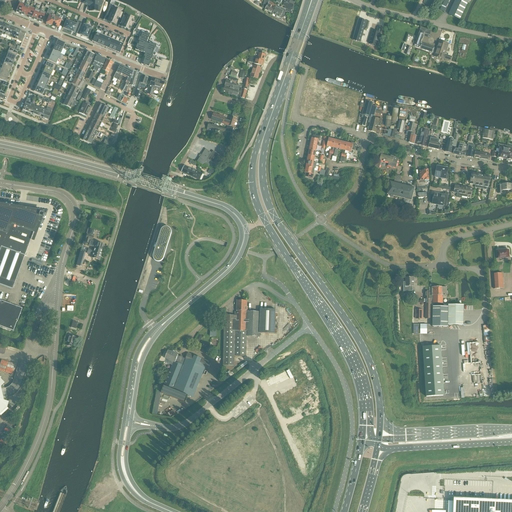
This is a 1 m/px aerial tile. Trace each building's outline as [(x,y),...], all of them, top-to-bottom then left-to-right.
[(83,0),(82,3),(82,4),(87,6),(87,5),(89,5),(89,11),(98,12),(99,5),(100,5),(101,5),(102,4),(102,3),(101,2),(100,1),(99,1),(99,0),(83,0)] [(284,0),(283,6),(285,7),(292,10),(294,5),(289,3),(290,0),(284,0)] [(444,0),(440,10),(444,12),(449,0),(444,0)] [(455,0),(449,15),(460,20),(469,0),(455,0)] [(18,14),(19,13),(21,14),(25,5),(20,2),(18,8),(17,7),(16,10),(16,11),(16,12),(16,13),(18,14)] [(270,2),(265,10),(273,14),(277,6),(270,2)] [(277,6),(273,14),(276,16),(281,7),(279,6),(280,4),(278,3),(277,6)] [(21,15),(23,16),(24,15),(26,16),(30,7),(25,5),(21,14),(21,15)] [(30,8),(30,7),(26,16),(29,17),(29,18),(31,19),(31,18),(35,10),(30,8)] [(281,7),(276,16),(282,19),(286,10),(281,7)] [(113,8),(107,21),(115,24),(118,18),(119,18),(120,19),(123,13),(121,12),(113,8)] [(49,16),(46,23),(48,24),(49,25),(50,26),(51,25),(52,26),(56,16),(52,14),(52,13),(50,12),(51,10),(48,9),(46,15),(49,16)] [(36,20),(40,11),(39,12),(35,10),(31,18),(34,19),(34,20),(36,21),(36,20)] [(39,22),(41,23),(41,22),(45,13),(40,11),(36,20),(39,21),(39,22)] [(56,16),(52,26),(53,27),(54,27),(55,27),(56,27),(57,28),(58,28),(61,20),(63,21),(64,22),(66,16),(63,15),(62,17),(60,16),(59,17),(56,16)] [(121,19),(120,24),(122,25),(121,27),(129,30),(133,19),(123,15),(121,19)] [(359,19),(353,40),(360,42),(366,21),(359,19)] [(76,34),(81,23),(77,22),(76,25),(66,21),(63,28),(73,32),(76,33),(76,34)] [(84,25),(81,23),(76,34),(77,33),(80,35),(87,38),(91,28),(84,26),(84,25)] [(1,34),(6,36),(10,28),(5,26),(1,34)] [(6,36),(11,38),(15,30),(10,28),(6,36)] [(373,31),(369,44),(371,44),(371,45),(374,46),(375,46),(377,46),(380,34),(381,29),(378,28),(376,32),(373,31)] [(11,38),(17,40),(20,32),(15,30),(11,38)] [(20,32),(17,40),(22,42),(25,34),(20,32)] [(141,32),(135,50),(143,53),(145,53),(141,65),(148,67),(152,56),(155,56),(156,53),(155,53),(154,53),(153,53),(155,47),(156,45),(154,45),(154,44),(148,42),(148,44),(146,44),(149,37),(149,35),(147,34),(141,32)] [(418,47),(418,46),(421,47),(420,48),(432,52),(435,53),(434,57),(443,60),(444,58),(450,60),(452,57),(448,56),(448,54),(445,53),(448,44),(439,41),(436,49),(434,48),(434,47),(422,43),(421,43),(424,33),(419,32),(414,46),(418,47)] [(408,34),(405,42),(407,43),(409,36),(413,38),(414,36),(408,34)] [(56,40),(54,45),(63,49),(65,50),(67,45),(56,40)] [(54,45),(52,50),(60,54),(63,49),(54,45)] [(9,48),(7,54),(16,57),(18,52),(9,48)] [(86,53),(84,56),(92,60),(94,55),(81,49),(80,52),(83,53),(84,52),(86,53)] [(52,50),(50,55),(58,59),(60,54),(52,50)] [(254,63),(262,66),(266,55),(262,54),(263,51),(259,50),(257,51),(257,53),(259,53),(257,59),(255,58),(254,63)] [(3,58),(5,59),(14,62),(16,57),(7,54),(5,53),(3,58)] [(300,57),(287,53),(286,56),(285,58),(298,62),(298,61),(300,57)] [(84,58),(82,61),(89,65),(92,60),(84,56),(82,55),(79,54),(78,56),(81,58),(82,57),(84,58)] [(58,59),(50,55),(47,60),(56,64),(58,59)] [(93,70),(95,71),(101,58),(96,56),(94,62),(92,66),(94,67),(93,70)] [(101,58),(95,71),(97,72),(98,69),(101,70),(105,60),(101,58)] [(5,59),(3,64),(12,67),(14,62),(5,59)] [(102,70),(105,71),(104,74),(107,76),(113,63),(106,60),(102,70)] [(75,61),(75,63),(80,65),(87,69),(89,65),(82,61),(81,64),(75,61)] [(47,62),(44,67),(53,71),(55,71),(57,66),(47,62)] [(79,67),(77,70),(85,74),(87,69),(80,65),(75,63),(74,65),(77,66),(79,67)] [(3,64),(1,69),(10,72),(12,67),(3,64)] [(113,78),(118,80),(124,68),(119,66),(113,78)] [(254,66),(250,77),(258,79),(261,68),(254,66)] [(44,67),(42,72),(51,76),(53,71),(44,67)] [(122,76),(124,77),(128,69),(124,68),(118,80),(119,81),(122,76)] [(1,69),(0,71),(0,73),(8,77),(10,72),(1,69)] [(122,90),(127,93),(127,92),(128,88),(132,71),(128,69),(124,77),(127,79),(122,90)] [(71,70),(70,72),(83,78),(85,74),(77,70),(76,72),(74,71),(71,70)] [(86,78),(90,81),(94,73),(89,71),(86,78)] [(132,71),(128,88),(130,89),(131,86),(134,87),(138,74),(132,71)] [(42,72),(40,77),(49,81),(51,76),(42,72)] [(69,77),(71,78),(80,83),(83,78),(70,72),(69,74),(71,74),(69,77)] [(148,78),(141,76),(137,89),(139,90),(141,84),(145,85),(148,78)] [(40,77),(38,82),(46,85),(49,81),(40,77)] [(80,83),(71,78),(69,83),(71,83),(71,84),(78,87),(80,83)] [(164,83),(151,79),(146,94),(157,97),(159,92),(160,92),(164,83)] [(94,85),(93,86),(100,89),(102,84),(96,81),(95,83),(94,85)] [(223,93),(228,94),(230,88),(232,88),(232,87),(233,87),(234,84),(232,83),(232,82),(226,81),(225,86),(224,86),(223,86),(222,88),(223,89),(224,89),(223,93)] [(38,82),(36,87),(44,90),(46,85),(38,82)] [(228,94),(237,97),(239,91),(238,90),(239,87),(241,87),(241,86),(234,84),(233,87),(232,87),(232,88),(230,88),(228,94)] [(44,90),(36,87),(33,92),(44,97),(46,91),(44,90)] [(71,87),(69,91),(77,95),(79,91),(71,87)] [(91,91),(86,89),(85,91),(81,98),(85,100),(87,95),(88,95),(91,91)] [(239,91),(237,97),(244,99),(247,90),(241,89),(241,91),(239,91)] [(69,91),(67,96),(75,100),(77,95),(69,91)] [(119,95),(117,99),(126,104),(128,100),(119,95)] [(67,96),(65,100),(73,104),(75,100),(67,96)] [(22,110),(27,113),(31,104),(28,103),(29,100),(26,99),(22,110)] [(65,100),(63,105),(70,109),(71,106),(75,108),(77,106),(76,106),(73,104),(65,100)] [(366,101),(363,115),(369,117),(368,123),(370,123),(369,128),(368,129),(368,131),(376,133),(376,132),(377,129),(380,119),(374,118),(375,113),(376,110),(376,107),(372,106),(372,103),(366,101)] [(27,113),(32,115),(36,106),(31,104),(27,113)] [(79,113),(86,117),(91,107),(83,104),(79,113)] [(98,109),(95,114),(103,118),(106,113),(108,108),(100,104),(98,109)] [(32,115),(37,117),(41,108),(36,106),(32,115)] [(37,117),(42,119),(46,110),(41,108),(37,117)] [(46,110),(42,119),(48,121),(52,110),(46,108),(46,110)] [(114,108),(109,117),(113,119),(115,114),(117,115),(119,111),(114,108)] [(95,114),(93,118),(101,122),(103,118),(95,114)] [(212,120),(233,127),(236,119),(231,118),(230,122),(224,120),(225,118),(214,114),(212,120)] [(93,118),(91,123),(99,127),(101,122),(93,118)] [(91,123),(89,127),(97,131),(99,127),(91,123)] [(215,130),(225,133),(226,129),(209,124),(207,130),(215,133),(215,130)] [(97,131),(89,127),(87,131),(95,135),(97,137),(99,132),(97,131)] [(430,131),(422,129),(420,137),(417,136),(415,144),(418,145),(426,147),(430,131)] [(487,141),(489,131),(484,130),(483,133),(481,133),(481,136),(483,136),(482,138),(482,141),(486,142),(487,141)] [(87,131),(85,136),(93,140),(95,135),(87,131)] [(311,138),(310,144),(317,146),(317,145),(319,146),(319,143),(317,143),(318,140),(319,140),(320,136),(313,135),(312,138),(311,138)] [(93,140),(85,136),(83,140),(91,144),(93,140)] [(445,152),(451,153),(453,140),(453,139),(452,138),(450,137),(449,138),(448,139),(445,152)] [(327,146),(333,148),(335,140),(329,138),(327,146)] [(439,140),(431,138),(428,148),(438,150),(440,143),(439,143),(439,140)] [(353,145),(347,143),(345,151),(349,152),(348,153),(353,154),(354,149),(352,149),(353,145)] [(498,144),(498,148),(500,148),(498,158),(499,159),(501,160),(502,159),(505,159),(507,146),(498,144)] [(454,148),(453,154),(465,156),(466,151),(467,147),(465,147),(466,145),(462,145),(462,146),(459,145),(458,149),(454,148)] [(197,162),(204,166),(205,164),(211,168),(220,155),(213,151),(212,153),(205,149),(197,162)] [(378,151),(374,168),(379,169),(381,161),(383,161),(383,162),(384,162),(385,161),(389,162),(388,166),(396,168),(399,157),(393,156),(392,158),(383,155),(383,152),(378,151)] [(196,171),(184,166),(181,172),(200,180),(203,174),(197,172),(196,171)] [(313,168),(306,167),(305,173),(306,173),(305,177),(312,178),(313,174),(311,174),(313,168)] [(442,167),(440,178),(446,179),(447,179),(448,175),(447,174),(448,169),(442,167)] [(327,169),(326,178),(333,179),(334,177),(329,176),(328,175),(329,169),(327,169)] [(420,180),(416,181),(417,187),(417,190),(419,190),(419,189),(419,187),(425,186),(425,183),(424,180),(429,180),(428,170),(427,169),(425,169),(424,170),(423,170),(424,171),(419,171),(420,180)] [(387,195),(411,200),(414,188),(399,184),(401,176),(395,175),(394,182),(389,181),(388,183),(390,184),(387,195)] [(484,181),(482,189),(486,190),(487,188),(489,188),(491,177),(487,176),(486,182),(484,181)] [(501,185),(498,185),(498,194),(502,194),(502,190),(511,190),(511,193),(511,184),(511,185),(511,184),(501,184),(501,185)] [(452,187),(451,192),(457,193),(457,197),(457,198),(458,198),(460,198),(461,198),(462,198),(462,196),(464,187),(463,187),(455,185),(454,187),(452,187)] [(464,187),(462,196),(467,197),(467,195),(472,196),(473,189),(464,187)] [(432,204),(438,205),(440,194),(434,193),(434,195),(431,195),(430,203),(432,203),(432,204)] [(440,194),(438,205),(443,206),(444,205),(446,206),(449,193),(445,193),(445,195),(440,194)] [(0,284),(12,289),(25,255),(26,255),(27,253),(26,253),(35,227),(36,228),(41,213),(22,210),(22,209),(19,208),(19,210),(0,206),(0,284)] [(161,231),(153,256),(153,257),(153,258),(154,259),(155,261),(156,261),(157,262),(159,262),(160,262),(161,261),(162,260),(163,259),(164,258),(171,234),(171,232),(171,231),(171,229),(170,229),(169,228),(167,227),(166,227),(165,227),(164,227),(163,228),(162,229),(161,230),(161,231)] [(93,236),(87,235),(85,242),(88,243),(89,239),(92,240),(93,236)] [(90,241),(89,246),(95,248),(94,248),(102,250),(104,245),(96,243),(90,241)] [(502,250),(497,250),(497,251),(496,251),(497,259),(509,258),(508,250),(507,250),(507,249),(503,250),(502,250)] [(78,260),(77,264),(82,265),(83,261),(83,260),(85,253),(80,251),(78,260)] [(87,251),(87,253),(88,254),(87,258),(91,259),(91,258),(99,260),(100,255),(87,251)] [(493,274),(494,289),(504,288),(503,273),(493,274)] [(406,282),(403,282),(403,292),(412,291),(412,287),(414,287),(414,284),(414,280),(413,280),(413,277),(406,278),(406,282)] [(448,294),(448,292),(447,291),(447,287),(432,288),(432,295),(433,295),(433,299),(431,299),(431,301),(433,301),(433,304),(443,304),(443,302),(443,297),(447,297),(447,295),(448,294)] [(0,326),(13,331),(16,322),(17,322),(22,309),(0,300),(0,326)] [(224,316),(223,366),(233,366),(234,356),(244,357),(246,355),(247,337),(259,337),(260,333),(275,334),(275,310),(260,309),(260,312),(247,311),(247,307),(247,301),(237,301),(237,312),(235,312),(235,316),(225,315),(224,316)] [(464,305),(448,305),(448,307),(448,325),(463,326),(464,305)] [(433,307),(432,327),(448,327),(448,325),(448,307),(433,307)] [(75,340),(74,340),(75,337),(69,336),(66,345),(70,347),(71,344),(73,345),(73,343),(74,343),(75,340)] [(423,347),(422,347),(426,397),(443,396),(444,396),(441,346),(440,346),(423,347)] [(172,365),(161,393),(185,403),(188,396),(193,398),(205,369),(208,370),(211,362),(188,353),(188,354),(186,355),(185,359),(182,358),(182,357),(181,356),(180,357),(178,356),(179,354),(175,352),(174,351),(173,351),(172,351),(172,353),(168,351),(168,352),(167,352),(166,354),(167,354),(164,362),(172,365)] [(511,511),(511,500),(454,498),(453,501),(453,511),(511,511)]
